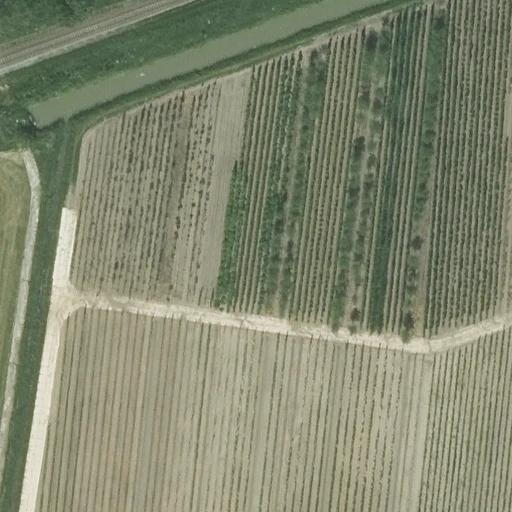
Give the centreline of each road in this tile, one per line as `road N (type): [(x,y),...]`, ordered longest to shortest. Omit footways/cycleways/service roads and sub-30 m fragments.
road 1 (track): [(29,511),(60,297),(437,349),(511,322)]
road 2 (track): [(24,151),(38,206),(0,480)]
